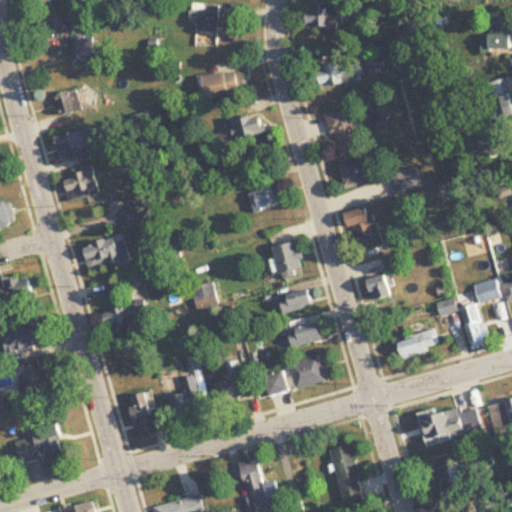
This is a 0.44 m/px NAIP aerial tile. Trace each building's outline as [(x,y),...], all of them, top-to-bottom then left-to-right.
[(206,11),(190,11),(190,25),(200,25),(200,31),(220,31),(220,5),(206,5),(206,11)] [(307,8),(307,25),(361,25),(362,9),(307,8)] [(66,16),(66,34),(84,34),(84,16),(66,16)] [(511,49),(511,17),(488,18),(488,50),(511,49)] [(67,39),(68,62),(100,61),(99,38),(67,39)] [(315,72),(321,91),(364,77),(358,57),(315,72)] [(384,72),(384,59),(370,59),(370,72),(384,72)] [(204,77),(207,99),(246,94),(243,71),(204,77)] [(500,121),(511,117),(511,83),(510,78),(490,83),(500,121)] [(65,118),(94,106),(86,87),(58,98),(65,118)] [(331,135),(337,134),(341,157),(362,153),(354,109),(327,113),(331,135)] [(131,118),(137,135),(153,130),(147,113),(131,118)] [(269,131),(260,113),(231,128),(241,146),(269,131)] [(56,138),(62,161),(99,151),(93,128),(56,138)] [(378,181),(372,157),(341,166),(347,189),(378,181)] [(423,189),(419,169),(394,174),(399,195),(423,189)] [(104,196),(97,170),(65,178),(72,204),(104,196)] [(249,195),(255,213),(285,205),(280,186),(249,195)] [(0,229),(16,228),(15,204),(0,205),(0,229)] [(349,214),(357,241),(378,235),(370,208),(349,214)] [(85,244),(90,272),(132,265),(127,237),(85,244)] [(281,278),(305,273),(300,242),(275,247),(281,278)] [(369,280),(375,304),(395,298),(389,275),(369,280)] [(507,302),(511,301),(511,276),(502,278),(507,302)] [(0,301),(33,303),(35,281),(0,279),(0,301)] [(502,301),(499,281),(477,285),(480,305),(502,301)] [(192,288),(196,307),(217,302),(213,283),(192,288)] [(316,307),(313,291),(281,296),(284,313),(316,307)] [(443,317),(460,313),(456,300),(440,304),(443,317)] [(104,315),(109,334),(150,323),(145,303),(104,315)] [(463,309),(471,346),(486,343),(478,306),(463,309)] [(295,348),(326,340),(321,323),(290,332),(295,348)] [(13,358),(44,347),(38,328),(6,338),(13,358)] [(400,343),(405,360),(441,348),(436,331),(400,343)] [(327,382),(319,355),(292,364),(300,390),(327,382)] [(249,395),(238,362),(225,366),(230,380),(216,384),(222,403),(249,395)] [(25,375),(33,402),(58,394),(50,368),(25,375)] [(266,377),(272,397),(292,391),(286,371),(266,377)] [(206,410),(196,372),(182,376),(187,393),(172,397),(177,418),(206,410)] [(131,396),(138,435),(159,432),(153,392),(131,396)] [(511,401),(489,407),(497,440),(511,436),(511,401)] [(17,442),(22,464),(62,454),(51,408),(29,413),(35,438),(17,442)] [(438,414),(437,411),(420,415),(428,447),(483,434),(478,410),(462,413),(461,409),(438,414)] [(365,502),(353,446),(333,451),(345,507),(365,502)] [(477,482),(499,476),(492,455),(444,470),(449,488),(476,480),(477,482)] [(239,464),(250,497),(244,499),(247,511),(255,511),(258,511),(255,504),(270,499),(257,458),(239,464)] [(155,511),(206,511),(202,495),(154,508),(155,511)]
